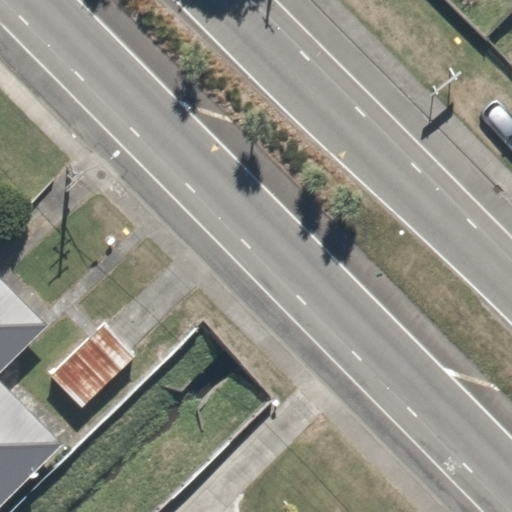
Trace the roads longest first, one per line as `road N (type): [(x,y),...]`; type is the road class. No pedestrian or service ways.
road 1 (secondary): [(511,480),(29,0)]
road 2 (secondary): [(226,0),(511,286)]
